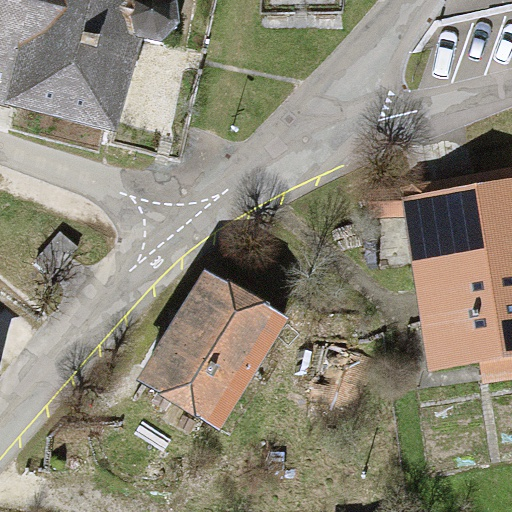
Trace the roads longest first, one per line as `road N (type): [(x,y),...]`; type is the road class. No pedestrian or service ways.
road 1 (residential): [(0,424),(179,226)]
road 2 (residential): [(312,127),(511,88)]
road 3 (residential): [(179,226),(0,156)]
road 4 (residential): [(179,226),(312,127)]
road 5 (residential): [(312,127),(409,0)]
